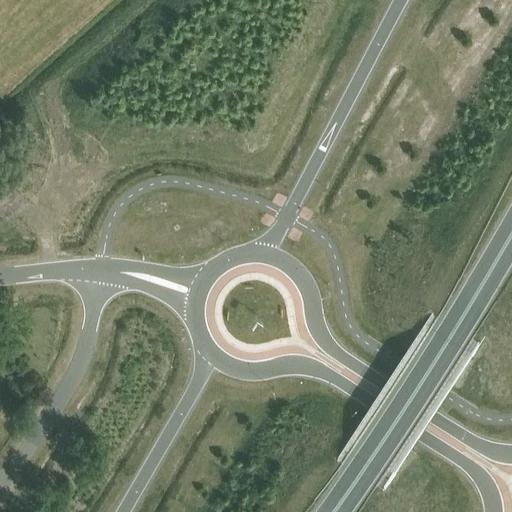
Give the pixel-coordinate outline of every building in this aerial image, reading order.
[(370,182),(348,218),(381,238),(394,217),(373,204),(382,189),(370,182)] [(407,219),(421,201),(401,185),(387,204),(407,219)] [(218,212),(114,221),(117,257),(222,248),(218,212)] [(231,212),(224,222),(244,237),(252,226),(231,212)] [(342,216),(328,237),(390,278),(404,257),(342,216)] [(248,296),(258,282),(245,273),(235,287),(248,296)] [(291,342),(308,322),(281,298),(264,318),(291,342)] [(221,404),(226,392),(212,386),(207,398),(221,404)] [(305,420),(321,394),(308,387),(293,413),(305,420)] [(188,415),(203,425),(211,413),(197,403),(188,415)]
